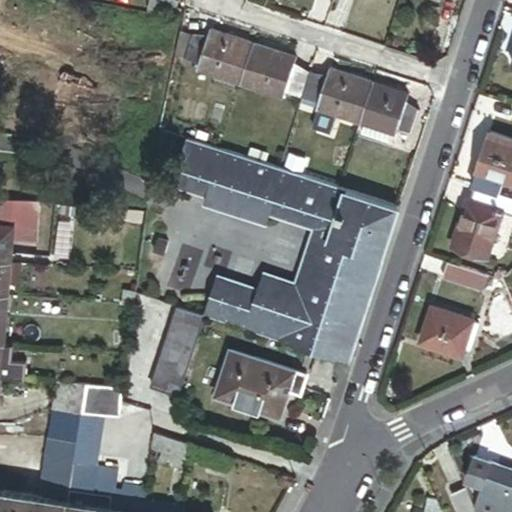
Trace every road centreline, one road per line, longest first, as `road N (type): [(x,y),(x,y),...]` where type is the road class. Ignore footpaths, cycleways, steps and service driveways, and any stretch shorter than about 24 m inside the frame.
road 1 (residential): [(455,92),(356,389),(337,475)]
road 2 (residential): [(190,0),(455,92)]
road 3 (residential): [(511,379),(398,431),(337,475)]
